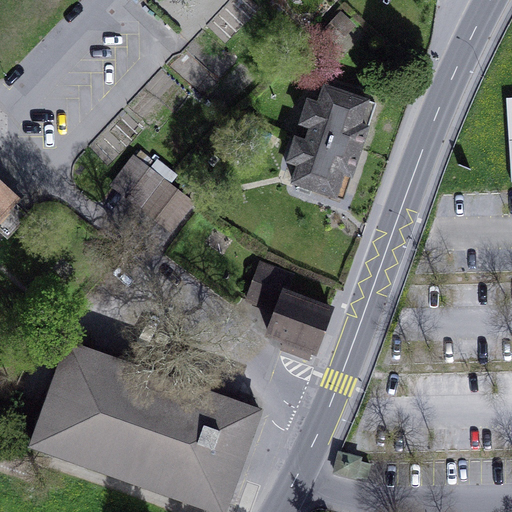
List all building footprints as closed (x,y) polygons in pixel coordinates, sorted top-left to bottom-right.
[(334,45),(352,27),(341,16),(323,34),(334,45)] [(312,128),(309,136),(360,152),(376,104),(325,88),(319,106),(309,102),(302,125),(312,128)] [(344,201),(360,152),(309,136),(307,143),(297,140),(289,162),(300,166),(294,184),(344,201)] [(116,187),(172,230),(192,204),(135,162),(116,187)] [(0,218),(15,202),(17,200),(0,184),(0,218)] [(0,218),(0,229),(6,235),(27,213),(15,202),(0,218)] [(315,352),(331,310),(285,293),(291,277),(262,266),(251,295),(280,306),(277,313),(269,335),(286,341),(283,349),(297,355),(300,347),(312,351),(315,352)] [(251,295),(248,302),(277,313),(280,306),(251,295)] [(236,402),(69,343),(32,445),(220,511),(224,511),(261,411),(257,409),(236,402)] [(297,355),(309,359),(312,351),(300,347),(297,355)] [(238,394),(236,402),(257,409),(257,400),(238,394)] [(340,453),(335,473),(356,478),(356,476),(358,469),(364,470),(365,464),(360,462),(361,459),(340,453)] [(356,476),(367,479),(370,465),(365,464),(364,470),(358,469),(356,476)]
